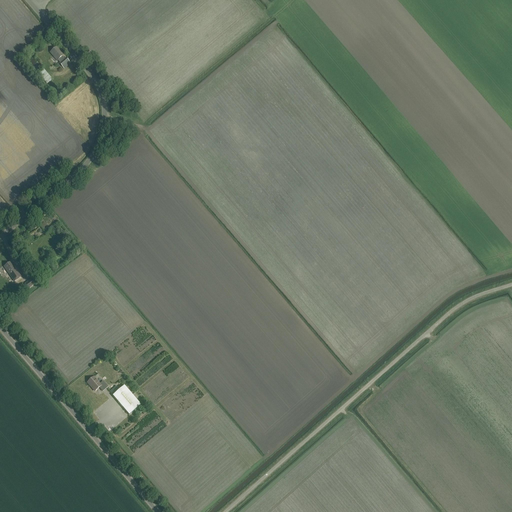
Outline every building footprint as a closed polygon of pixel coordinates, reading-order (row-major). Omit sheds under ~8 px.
[(51,50),(52,51),(50,52),(57,61),(64,55),(57,47),(55,48),(54,48),(51,50)] [(66,58),(59,63),(64,69),(71,63),(66,58)] [(44,69),(39,75),(48,84),(53,79),(44,69)] [(14,282),(21,277),(11,262),(4,267),(14,282)] [(33,279),(25,284),(28,289),(36,284),(33,279)] [(100,384),(94,377),(87,383),(95,391),(99,388),(103,391),(108,387),(103,381),(100,384)] [(141,405),(124,386),(113,396),(129,415),(141,405)]
